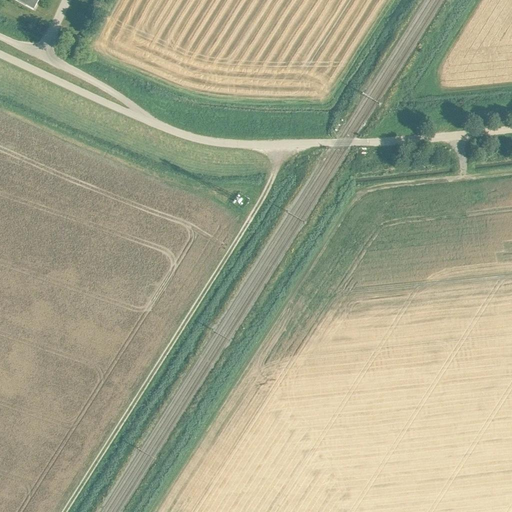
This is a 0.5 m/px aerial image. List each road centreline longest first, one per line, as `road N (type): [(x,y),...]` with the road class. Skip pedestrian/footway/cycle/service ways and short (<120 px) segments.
road 1 (unclassified): [(511,129),(355,142),(212,142),(0,54)]
road 2 (track): [(285,144),(255,209),(63,511)]
